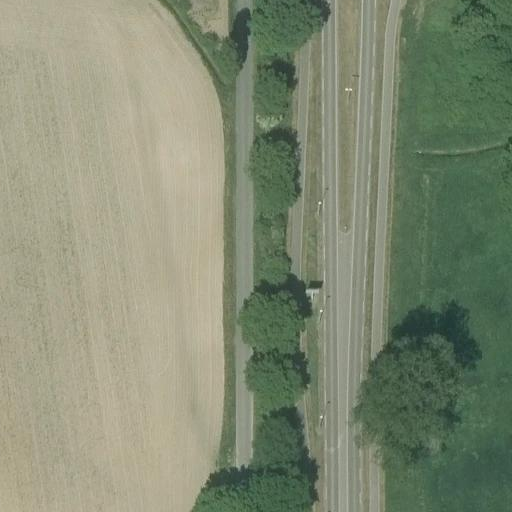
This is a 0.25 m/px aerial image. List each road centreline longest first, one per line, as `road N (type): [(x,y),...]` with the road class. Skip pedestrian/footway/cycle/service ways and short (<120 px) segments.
road 1 (secondary): [(352,511),(368,0)]
road 2 (secondary): [(328,0),(330,511)]
road 3 (unclassified): [(244,511),(244,0)]
